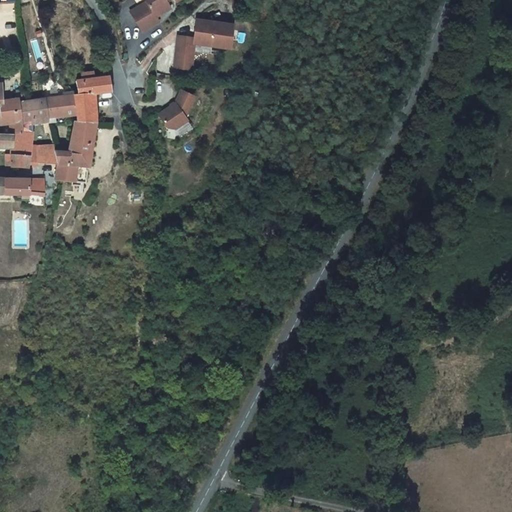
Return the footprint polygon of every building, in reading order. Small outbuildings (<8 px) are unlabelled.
[(156,0),(154,2),(156,6),(140,16),(151,36),(168,26),(166,21),(180,12),(175,3),(180,0),(182,0),(186,6),(195,0),(156,0)] [(206,43),(190,41),(188,57),(204,59),(205,56),(222,58),(223,50),(238,52),(242,49),(244,29),(208,25),(206,43)] [(204,59),(188,57),(186,72),(203,74),(204,59)] [(94,77),(95,85),(107,83),(107,76),(94,77)] [(87,86),(89,97),(89,100),(104,99),(123,95),(121,81),(107,83),(95,85),(87,86)] [(11,86),(0,87),(0,120),(5,120),(3,107),(12,103),(11,86)] [(206,101),(193,95),(187,108),(170,119),(179,132),(187,133),(199,124),(197,121),(206,101)] [(89,97),(56,101),(60,124),(86,124),(86,128),(108,126),(109,121),(107,113),(104,99),(89,100),(89,97)] [(3,107),(5,120),(6,120),(8,137),(34,136),(29,104),(28,101),(12,103),(3,107)] [(56,101),(45,102),(48,121),(43,164),(69,166),(67,156),(65,145),(55,147),(51,124),(60,124),(56,101)] [(8,137),(0,137),(0,149),(28,149),(28,164),(22,165),(22,169),(26,169),(43,169),(43,164),(48,121),(45,102),(40,103),(29,104),(34,136),(8,137)] [(86,128),(86,124),(60,124),(51,124),(55,147),(65,145),(67,156),(83,156),(85,146),(86,128)] [(108,126),(86,128),(85,146),(106,147),(108,126)] [(67,156),(69,166),(69,172),(68,178),(66,183),(99,187),(106,147),(85,146),(83,156),(67,156)] [(36,210),(53,211),(53,185),(0,183),(0,197),(23,198),(23,203),(37,203),(36,210)]
